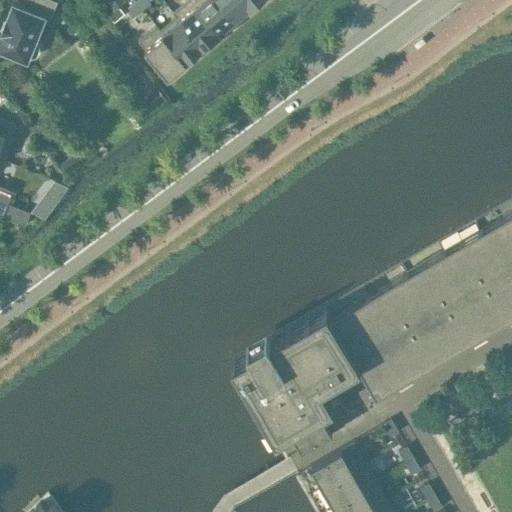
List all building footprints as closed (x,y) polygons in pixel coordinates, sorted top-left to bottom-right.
[(6,18),(5,17),(0,30),(0,31),(0,32),(0,48),(25,59),(26,57),(28,58),(32,57),(36,54),(39,48),(38,44),(35,40),(33,39),(42,17),(48,19),(55,1),(52,0),(24,0),(25,0),(22,7),(12,3),(6,18)] [(143,8),(136,0),(135,0),(128,6),(135,14),(143,8)] [(219,32),(192,0),(184,0),(173,10),(202,46),(219,32)] [(235,19),(218,0),(192,0),(219,32),(235,19)] [(250,6),(245,0),(218,0),(235,19),(250,6)] [(202,46),(173,10),(172,11),(175,14),(160,27),(157,23),(156,24),(186,59),(202,46)] [(186,59),(156,24),(138,39),(168,74),(186,59)] [(0,156),(4,158),(13,135),(11,134),(16,121),(0,114),(0,156)] [(13,188),(0,183),(0,198),(7,202),(13,188)] [(511,196),(231,360),(286,456),(291,464),(349,430),(344,422),(344,421),(333,402),(322,384),(332,378),(335,383),(337,382),(334,377),(358,363),(375,393),(511,313),(511,196)] [(391,417),(382,422),(390,434),(398,429),(391,417)] [(349,430),(291,464),(296,472),(319,511),(396,511),(354,438),(349,430)] [(413,455),(407,444),(398,449),(405,460),(413,455)] [(420,467),(413,455),(405,460),(411,472),(420,467)] [(435,493),(428,481),(419,486),(426,498),(435,493)] [(61,511),(48,493),(28,511),(61,511)] [(442,504),(435,493),(426,498),(433,509),(442,504)]
